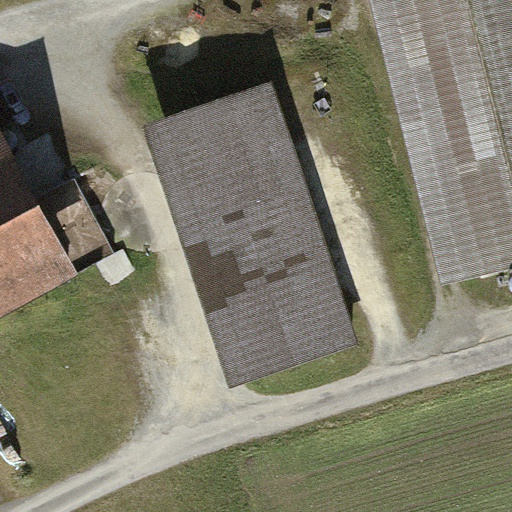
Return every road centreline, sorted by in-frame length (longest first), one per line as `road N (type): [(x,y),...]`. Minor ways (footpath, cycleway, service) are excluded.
road 1 (track): [(51,511),(148,456),(511,350)]
road 2 (track): [(0,51),(89,96),(208,436)]
road 3 (track): [(0,39),(140,0)]
